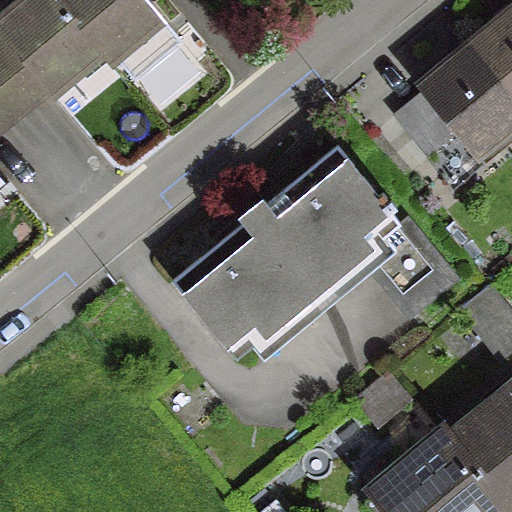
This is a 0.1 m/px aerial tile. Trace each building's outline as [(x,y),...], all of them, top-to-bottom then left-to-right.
[(44,94),(95,51),(53,0),(26,0),(0,22),(0,41),(1,42),(0,43),(0,86),(19,109),(41,91),(44,94)] [(103,60),(154,17),(139,0),(53,0),(95,51),(103,60)] [(511,5),(464,45),(511,102),(511,5)] [(452,132),(473,157),(511,124),(511,102),(464,45),(415,86),(420,93),(392,116),(424,155),(452,132)] [(0,86),(0,124),(19,109),(0,86)] [(234,218),(238,223),(167,281),(231,359),(285,314),(292,323),(348,277),(341,268),(357,255),(408,316),(454,278),(403,217),(395,223),(386,212),(391,207),(385,200),(380,205),(332,146),(261,204),(256,199),(234,218)] [(511,318),(485,286),(454,311),(495,362),(511,348),(511,318)] [(406,401),(381,372),(347,401),(372,430),(406,401)] [(511,383),(443,440),(437,432),(435,433),(499,511),(511,502),(511,383)] [(499,511),(435,433),(392,469),(395,474),(360,503),(367,511),(484,511),(492,506),(497,511),(499,511)]
